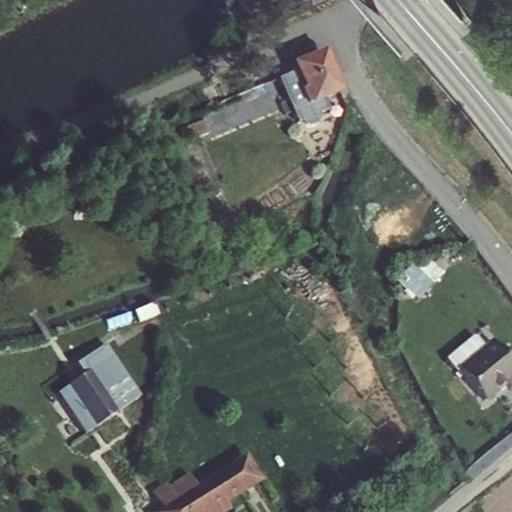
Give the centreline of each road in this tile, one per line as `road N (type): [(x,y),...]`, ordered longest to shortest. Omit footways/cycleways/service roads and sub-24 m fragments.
road 1 (unclassified): [(329,17),(349,71),(385,124),(511,281)]
road 2 (secondary): [(434,33),(511,132)]
